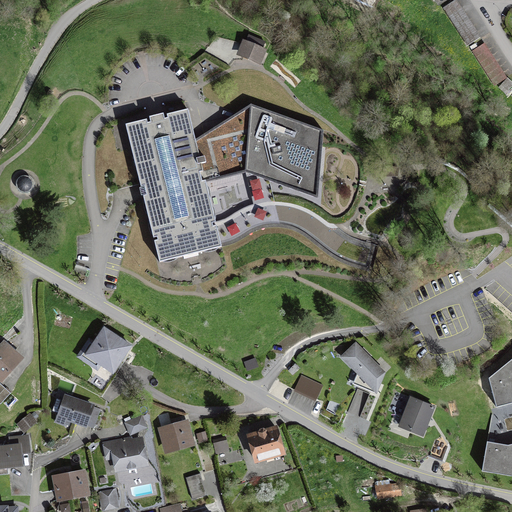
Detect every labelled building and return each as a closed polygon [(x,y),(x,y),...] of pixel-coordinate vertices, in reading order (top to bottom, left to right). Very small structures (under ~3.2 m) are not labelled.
[(455,0),(443,8),(468,45),(480,38),(455,0)] [(244,43),(240,54),(258,62),(263,51),(244,43)] [(495,85),(506,78),(484,44),(473,51),(495,85)] [(505,93),(511,85),(511,82),(507,78),(499,88),(505,93)] [(195,140),(206,182),(246,172),(253,204),(244,207),(225,219),(215,221),(221,247),(230,244),(258,230),(264,228),(276,227),(289,229),(294,231),(305,237),(335,259),(346,264),(368,271),(376,244),(362,241),(352,237),(319,215),(308,208),(293,203),(275,201),(269,181),(318,199),(323,130),(251,105),(213,129),(195,140)] [(198,253),(221,247),(195,140),(188,110),(167,115),(168,119),(165,119),(164,116),(149,119),(150,123),(147,124),(146,120),(125,125),(135,166),(108,173),(111,189),(139,182),(153,238),(157,237),(158,240),(154,241),(159,262),(183,256),(184,259),(198,255),(198,253)] [(17,189),(20,192),(25,193),(29,192),(32,189),(33,184),(32,180),(29,177),(24,176),(20,177),(17,180),(16,185),(17,189)] [(87,355),(113,372),(130,346),(104,329),(87,355)] [(21,358),(4,343),(0,346),(0,379),(1,381),(21,358)] [(384,374),(355,345),(343,357),(362,376),(358,386),(375,393),(384,374)] [(511,359),(489,378),(496,407),(511,403),(511,359)] [(299,367),(295,363),(288,370),(293,374),(299,367)] [(301,375),(295,389),(316,399),(323,385),(301,375)] [(0,403),(0,404),(10,393),(0,383),(0,403)] [(60,413),(59,416),(85,425),(87,421),(95,424),(100,409),(65,397),(64,401),(56,398),(52,411),(60,413)] [(422,435),(433,407),(411,398),(400,426),(422,435)] [(29,414),(18,424),(24,432),(36,422),(29,414)] [(125,423),(129,430),(137,427),(138,431),(146,427),(141,416),(125,423)] [(161,430),(167,450),(191,443),(186,423),(161,430)] [(248,435),(256,461),(283,453),(276,427),(266,430),(263,429),(260,430),(259,432),(248,435)] [(198,435),(200,441),(206,439),(204,433),(198,435)] [(11,446),(0,446),(0,467),(22,465),(21,453),(29,452),(28,436),(10,438),(11,446)] [(213,440),(216,453),(228,450),(226,437),(213,440)] [(146,464),(142,443),(132,445),(130,438),(104,443),(105,451),(113,449),(117,470),(146,464)] [(511,443),(508,445),(487,441),(482,471),(511,475),(511,443)] [(54,477),(59,500),(88,494),(83,471),(54,477)] [(186,478),(192,499),(207,495),(200,473),(186,478)] [(375,486),(377,498),(401,495),(400,486),(391,487),(390,484),(375,486)] [(103,510),(118,507),(114,491),(100,494),(103,510)]
